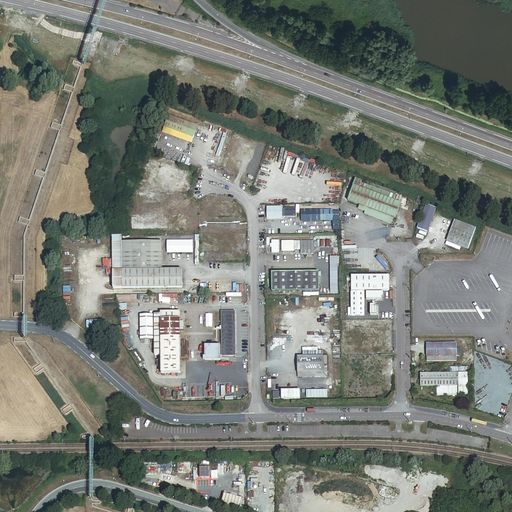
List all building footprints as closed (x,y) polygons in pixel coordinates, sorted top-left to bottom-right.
[(197,126),(168,115),(163,127),(193,138),(197,126)] [(193,138),(163,127),(161,133),(191,143),(193,138)] [(225,136),(209,131),(204,146),(220,151),(225,136)] [(218,152),(208,148),(205,156),(215,160),(218,152)] [(177,163),(164,158),(157,179),(170,183),(172,177),(180,180),(183,170),(176,168),(177,163)] [(397,192),(361,179),(358,188),(352,185),(346,201),(359,205),(357,209),(365,212),(364,215),(390,224),(393,217),(394,218),(400,202),(394,200),(397,192)] [(436,208),(425,204),(416,229),(427,232),(436,208)] [(282,207),(266,207),(266,218),(282,218),(282,215),(293,215),(293,210),(282,210),(282,207)] [(331,210),(300,210),(300,220),(331,221),(331,210)] [(168,216),(130,217),(131,230),(168,229),(168,216)] [(185,216),(170,216),(170,228),(185,227),(185,216)] [(475,227),(454,219),(446,240),(468,248),(475,227)] [(192,241),(166,242),(167,253),(192,252),(192,241)] [(293,241),(281,241),(281,251),(293,251),(293,241)] [(312,241),(300,241),(300,253),(312,253),(312,241)] [(122,243),(113,243),(114,289),(182,288),(182,271),(161,271),(161,242),(122,242),(122,243)] [(318,272),(271,273),(271,292),(318,292),(318,272)] [(389,275),(352,274),(351,314),(364,314),(364,289),(366,289),(366,298),(379,298),(379,289),(389,290),(389,275)] [(179,371),(179,310),(159,310),(159,312),(154,312),(154,314),(154,339),(154,353),(159,353),(159,371),(179,371)] [(235,355),(234,311),(221,311),(222,355),(235,355)] [(154,339),(154,314),(139,314),(140,338),(154,339)] [(456,340),(426,341),(426,361),(456,360),(456,356),(456,348),(456,340)] [(327,355),(297,356),(298,377),(327,376),(327,355)] [(467,372),(420,373),(421,387),(436,386),(436,395),(467,395),(467,372)] [(250,461),(250,462),(247,462),(247,477),(261,477),(261,472),(266,472),(266,461),(250,461)] [(210,466),(201,467),(201,477),(210,476),(210,466)] [(243,498),(225,492),(221,503),(239,509),(243,498)]
